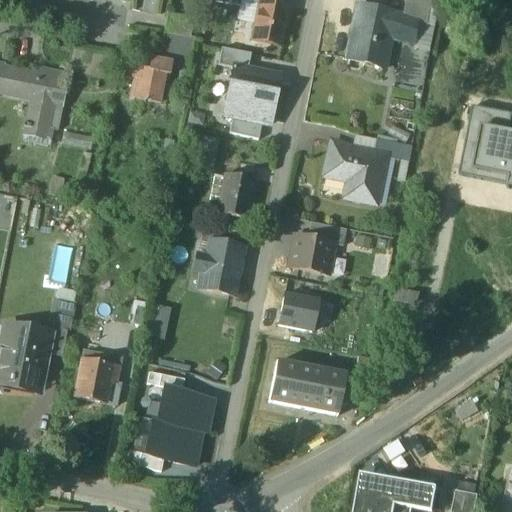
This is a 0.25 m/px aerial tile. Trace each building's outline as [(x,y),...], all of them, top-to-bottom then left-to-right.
[(241,0),(224,0),(223,9),(239,12),(241,0)] [(405,0),(404,7),(430,12),(437,14),(440,0),(405,0)] [(285,13),(256,6),(248,47),(277,53),(285,13)] [(430,12),(404,7),(401,21),(417,24),(417,25),(427,27),(430,12)] [(401,21),(354,11),(349,33),(352,34),(346,65),(382,72),(389,41),(413,46),(417,25),(417,24),(401,21)] [(190,23),(165,19),(161,39),(187,43),(190,23)] [(187,43),(161,39),(159,57),(154,56),(152,66),(169,69),(168,74),(177,75),(174,86),(187,88),(196,45),(187,43)] [(231,74),(246,76),(249,60),(219,55),(216,71),(231,74)] [(152,66),(148,65),(147,71),(133,68),(132,74),(129,74),(126,85),(130,85),(126,105),(160,112),(168,74),(169,69),(152,66)] [(43,83),(0,74),(0,72),(0,71),(0,100),(29,107),(24,131),(22,130),(21,134),(23,135),(28,135),(28,133),(44,136),(44,135),(49,111),(59,113),(62,100),(59,99),(63,81),(44,77),(43,83)] [(231,74),(222,122),(230,123),(259,130),(267,131),(276,82),(246,76),(231,74)] [(511,116),(472,109),(459,178),(507,187),(506,191),(511,192),(511,135),(510,135),(511,122),(511,116)] [(259,130),(230,123),(226,139),(256,146),(259,130)] [(44,136),(28,133),(28,135),(23,135),(22,142),(47,147),(49,136),(44,135),(44,136)] [(411,149),(375,142),(372,156),(384,159),(383,160),(408,165),(411,149)] [(214,148),(196,144),(190,170),(208,174),(214,148)] [(372,156),(329,148),(323,180),(346,184),(343,200),(374,207),(383,160),(384,159),(372,156)] [(251,186),(222,180),(214,220),(243,226),(251,186)] [(0,233),(9,235),(15,203),(0,200),(0,233)] [(87,223),(84,240),(93,242),(97,225),(87,223)] [(345,233),(309,226),(306,241),(332,247),(341,249),(345,233)] [(236,238),(201,230),(197,247),(207,249),(207,248),(233,253),(236,238)] [(306,241),(295,239),(289,270),(326,278),(332,247),(306,241)] [(233,253),(207,248),(207,249),(204,264),(194,263),(192,277),(199,278),(196,295),(231,302),(240,255),(233,253)] [(312,334),(318,302),(284,296),(278,328),(312,334)] [(144,308),(131,305),(126,329),(140,332),(144,308)] [(166,314),(152,311),(146,344),(160,346),(166,314)] [(65,337),(49,333),(47,343),(48,343),(45,359),(60,362),(65,337)] [(47,343),(1,334),(0,337),(0,387),(4,388),(3,390),(30,396),(34,374),(41,376),(45,359),(48,343),(47,343)] [(117,366),(81,359),(79,367),(78,366),(71,404),(103,410),(107,389),(113,390),(117,366)] [(369,361),(357,359),(353,382),(364,384),(369,361)] [(345,378),(275,364),(268,404),(337,418),(345,378)] [(161,394),(155,427),(200,436),(205,437),(212,403),(161,394)] [(155,427),(150,427),(144,459),(194,469),(200,436),(155,427)] [(383,485),(370,483),(362,489),(357,511),(356,511),(355,511),(393,511),(395,507),(421,511),(430,511),(434,493),(383,484),(383,485)] [(473,511),(477,497),(455,493),(451,511),(473,511)]
